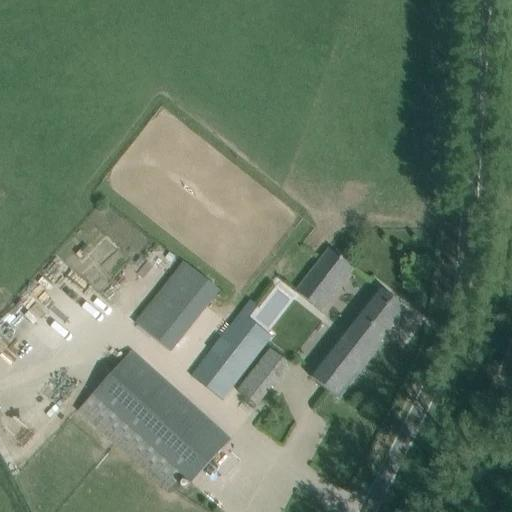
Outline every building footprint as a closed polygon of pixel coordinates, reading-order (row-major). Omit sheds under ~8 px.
[(354,270),(339,258),(329,250),(296,293),(321,313),(354,270)] [(220,293),(187,267),(138,328),(172,354),(220,293)] [(408,312),(379,290),(310,378),(339,400),(408,312)] [(251,301),(191,377),(223,402),(273,339),(246,318),(256,305),(251,301)] [(170,493),(184,477),(192,484),(231,441),(132,352),(78,411),(170,493)] [(249,378),(238,392),(257,407),(269,393),(249,378)]
